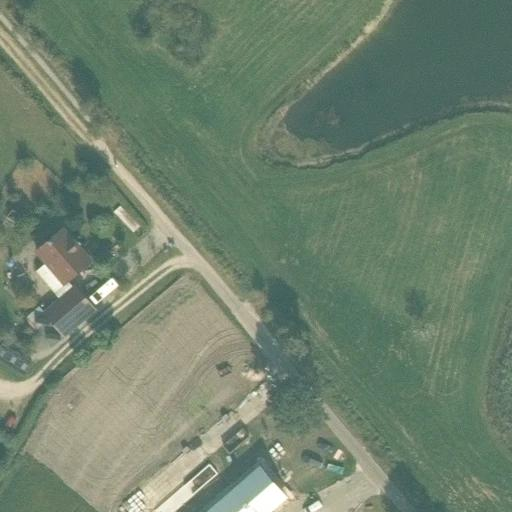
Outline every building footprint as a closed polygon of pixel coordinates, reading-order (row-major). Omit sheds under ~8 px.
[(58,228),(32,251),(61,284),(87,261),(58,228)] [(71,287),(41,313),(61,336),(91,309),(71,287)] [(0,346),(0,361),(26,378),(34,363),(2,343),(0,346)] [(186,407),(177,415),(193,432),(202,424),(208,431),(217,423),(201,406),(192,413),(186,407)] [(232,492),(209,511),(267,511),(285,497),(260,468),(245,481),(232,492)]
